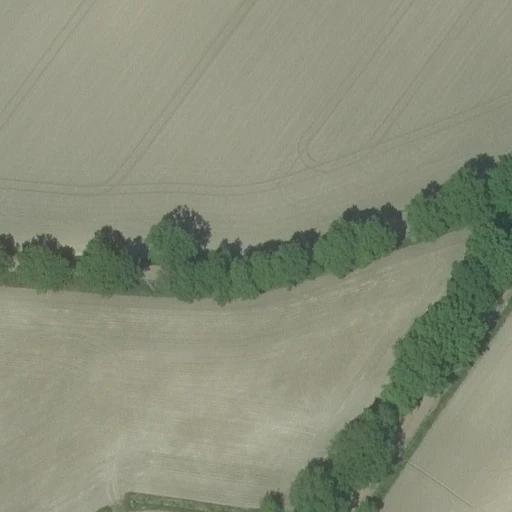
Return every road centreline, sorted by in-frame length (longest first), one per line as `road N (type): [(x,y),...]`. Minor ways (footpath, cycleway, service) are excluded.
road 1 (track): [(511,188),(226,271),(0,261)]
road 2 (track): [(511,271),(348,511)]
